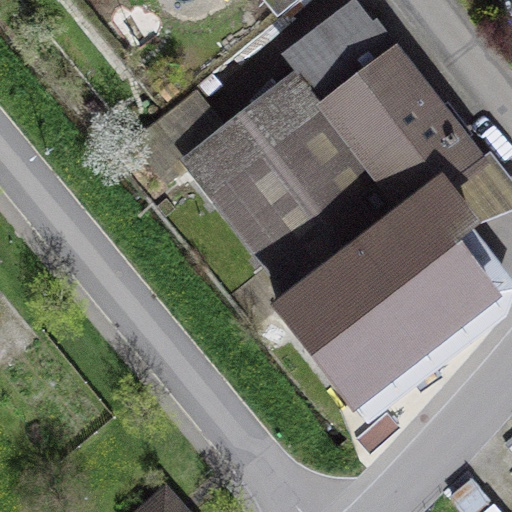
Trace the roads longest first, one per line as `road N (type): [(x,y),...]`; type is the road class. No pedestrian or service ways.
road 1 (residential): [(0,144),(305,511)]
road 2 (residential): [(373,511),(511,355)]
road 3 (residential): [(425,0),(511,111)]
